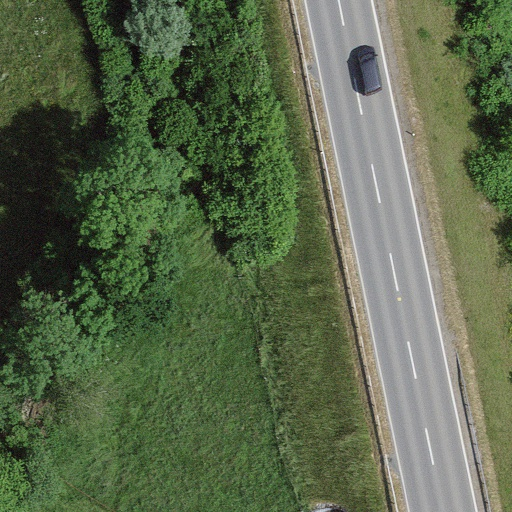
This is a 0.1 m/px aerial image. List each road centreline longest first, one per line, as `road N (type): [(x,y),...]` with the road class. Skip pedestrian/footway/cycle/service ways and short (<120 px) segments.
road 1 (primary): [(337,0),(443,511)]
road 2 (track): [(511,484),(386,511)]
